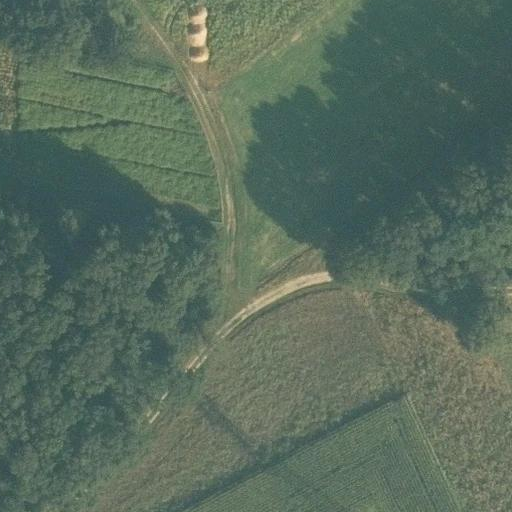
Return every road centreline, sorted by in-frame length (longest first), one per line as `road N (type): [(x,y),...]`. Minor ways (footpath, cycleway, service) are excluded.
road 1 (track): [(56,511),(245,312),(274,291),(333,275)]
road 2 (track): [(131,0),(190,76),(223,158),(232,226),(227,289),(237,322)]
road 3 (track): [(511,112),(334,235),(333,275)]
road 4 (track): [(333,275),(511,290)]
